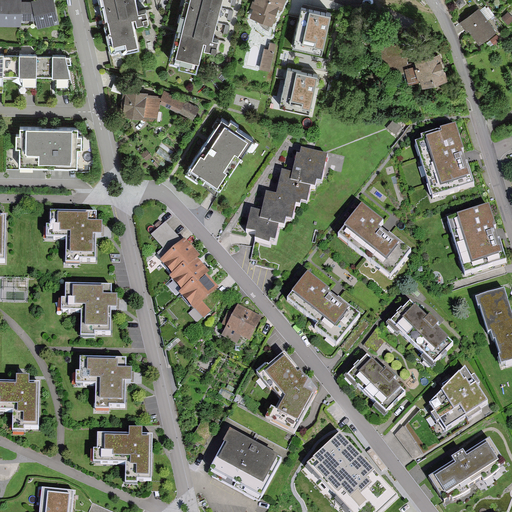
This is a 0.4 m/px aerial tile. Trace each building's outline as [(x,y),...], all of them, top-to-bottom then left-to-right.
[(3,0),(3,20),(23,20),(23,15),(23,0),(3,0)] [(40,15),(37,0),(23,0),(23,15),(40,15)] [(42,22),(62,18),(57,0),(37,0),(40,15),(42,22)] [(136,0),(99,0),(110,49),(121,46),(122,50),(140,46),(135,23),(150,20),(148,11),(147,8),(139,9),(136,0)] [(225,0),(187,0),(173,59),(183,62),(182,65),(201,69),(206,47),(221,50),(224,38),(216,36),(225,0)] [(256,0),(252,14),(278,22),(284,0),(256,0)] [(482,40),(498,27),(481,5),(465,18),(482,40)] [(297,43),(321,48),(328,14),(304,9),(297,43)] [(267,38),(262,67),(273,69),(277,40),(267,38)] [(425,81),(452,74),(445,49),(419,56),(420,62),(411,64),(415,78),(424,76),(425,81)] [(36,57),(36,54),(19,54),(19,56),(2,56),(2,75),(21,75),(21,92),(36,92),(36,77),(36,57)] [(65,58),(64,55),(51,54),(51,57),(36,57),(36,77),(53,77),(53,92),(71,92),(66,65),(70,65),(69,58),(65,58)] [(315,76),(289,70),(282,102),(308,108),(315,76)] [(126,111),(159,115),(161,101),(162,92),(129,88),(126,111)] [(197,118),(203,107),(167,89),(162,92),(161,101),(197,118)] [(186,171),(217,191),(253,136),(222,116),(186,171)] [(415,143),(433,198),(475,185),(456,125),(421,136),(422,140),(415,143)] [(76,136),(77,127),(48,126),(19,126),(19,134),(14,133),(14,148),(18,149),(18,166),(47,166),(76,167),(76,149),(79,149),(79,136),(76,136)] [(293,175),(291,183),(311,186),(315,187),(316,183),(322,184),(327,157),(297,151),(293,175)] [(291,183),(293,175),(282,173),(277,196),(266,194),(262,213),(261,222),(279,225),(285,226),(287,219),(293,221),(296,205),(307,207),(311,186),(291,183)] [(338,235),(391,277),(412,251),(381,226),(384,222),(362,205),(338,235)] [(447,219),(465,275),(507,261),(490,206),(447,219)] [(261,222),(262,213),(250,211),(246,232),(257,234),(255,242),(269,244),(270,240),(275,241),(279,225),(261,222)] [(0,258),(8,259),(8,214),(0,213),(0,258)] [(95,215),(48,215),(48,227),(43,227),(43,241),(64,242),(63,268),(81,268),(81,264),(94,264),(94,239),(101,239),(101,226),(95,226),(95,215)] [(162,255),(181,238),(165,221),(152,234),(164,246),(158,252),(162,255)] [(181,293),(205,319),(213,312),(205,303),(221,289),(209,275),(211,273),(199,259),(202,257),(187,240),(163,261),(175,274),(172,277),(184,290),(181,293)] [(336,345),(361,316),(308,273),(287,299),(318,324),(315,328),(336,345)] [(110,289),(64,288),(64,300),(58,300),(58,315),(79,315),(79,341),(96,341),(96,337),(109,337),(109,312),(116,312),(116,299),(110,299),(110,289)] [(499,367),(511,362),(511,325),(511,326),(506,307),(501,291),(473,300),(484,334),(489,333),(499,367)] [(250,340),(262,318),(238,305),(233,316),(222,336),(238,344),(242,336),(250,340)] [(434,368),(454,348),(437,333),(440,330),(431,322),(428,324),(410,307),(391,327),(434,368)] [(366,343),(376,352),(387,341),(377,331),(366,343)] [(386,416),(406,397),(391,383),(394,380),(385,371),(382,374),(367,359),(348,378),(386,416)] [(125,362),(79,361),(79,373),(73,373),(73,388),(94,388),(94,414),(111,414),(111,410),(124,410),(124,385),(131,385),(131,372),(125,372),(125,362)] [(315,396),(284,361),(263,378),(283,404),(277,416),(272,413),(266,424),(295,438),(315,396)] [(488,408),(465,373),(430,409),(446,434),(488,408)] [(24,430),(37,430),(38,386),(28,386),(28,381),(15,380),(15,386),(0,385),(0,415),(12,416),(11,433),(24,434),(24,430)] [(414,459),(423,453),(405,425),(396,432),(414,459)] [(136,481),(149,481),(151,437),(141,437),(141,432),(127,431),(127,437),(96,436),(95,450),(90,450),(90,465),(124,467),(123,484),(136,485),(136,481)] [(343,431),(307,464),(352,511),(381,511),(402,492),(383,472),(364,453),(343,431)] [(210,471),(259,497),(278,461),(230,435),(210,471)] [(449,498),(507,459),(493,438),(471,452),(468,448),(456,456),(459,459),(433,476),(449,498)] [(72,511),(74,492),(43,489),(40,511),(72,511)]
